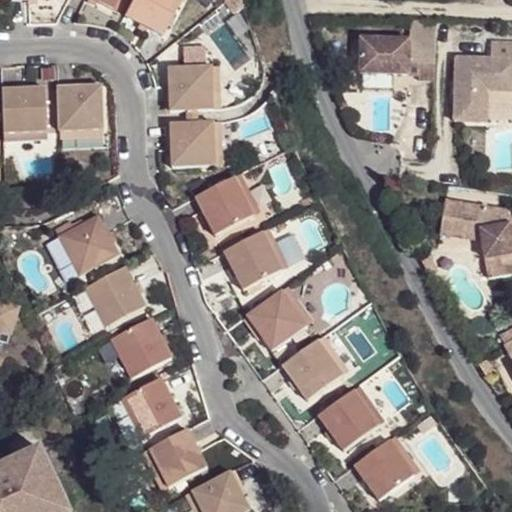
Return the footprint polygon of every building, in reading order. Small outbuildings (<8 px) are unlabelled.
[(97,0),(115,9),(119,0),(97,0)] [(182,0),(132,0),(125,13),(165,33),(182,0)] [(418,81),(433,81),(434,22),(395,21),(394,41),(344,40),(344,75),(418,76),(418,81)] [(454,89),(453,122),(485,123),(486,92),(511,92),(511,43),(491,43),(490,59),(455,58),(454,81),(459,81),(459,89),(454,89)] [(209,68),(167,70),(169,113),(184,112),(185,112),(195,111),(214,111),(219,111),(218,89),(211,89),(209,68)] [(209,68),(211,89),(218,89),(217,68),(209,68)] [(59,89),(61,140),(106,138),(104,87),(59,89)] [(3,91),(5,142),(46,141),(44,90),(3,91)] [(271,96),(265,103),(267,108),(275,105),(271,95),(271,96)] [(195,111),(185,112),(186,124),(196,124),(195,111)] [(184,124),(169,125),(171,168),(214,166),(213,145),(220,145),(219,123),(215,123),(196,124),(186,124),(184,124)] [(213,145),(214,166),(221,166),(220,145),(213,145)] [(199,198),(194,200),(214,238),(252,218),(242,199),(249,195),(239,177),(223,185),(199,198)] [(242,199),(252,218),(259,215),(249,195),(242,199)] [(471,235),(479,234),(481,243),(487,282),(511,277),(511,218),(507,220),(506,213),(444,203),(440,230),(471,235)] [(78,278),(120,257),(99,216),(58,237),(78,278)] [(471,235),(440,230),(439,238),(481,243),(479,234),(471,235)] [(227,252),(223,255),(243,292),(281,273),(271,253),(277,250),(267,231),(251,240),(227,252)] [(271,253),(281,273),(287,269),(277,250),(271,253)] [(84,290),(104,331),(146,310),(125,269),(84,290)] [(246,319),(271,354),(306,329),(294,312),(300,307),(287,290),(271,302),(248,318),(246,319)] [(0,317),(15,322),(20,309),(0,302),(0,317)] [(294,312),(306,329),(312,325),(300,307),(294,312)] [(0,332),(6,334),(11,336),(15,322),(0,317),(0,332)] [(110,342),(129,381),(171,360),(151,321),(110,342)] [(284,367),(282,369),(307,404),(342,379),(330,361),(336,357),(323,339),(307,351),(284,367)] [(511,342),(497,351),(509,372),(508,373),(511,380),(511,342)] [(330,361),(342,379),(348,375),(336,357),(330,361)] [(122,400),(142,440),(182,420),(162,380),(122,400)] [(317,418),(342,453),(377,428),(364,411),(370,406),(358,389),(343,399),(320,416),(317,418)] [(364,411),(377,428),(383,424),(370,406),(364,411)] [(148,451),(168,490),(208,470),(188,431),(148,451)] [(353,469),(378,503),(413,478),(401,461),(406,457),(394,439),(380,449),(357,466),(353,469)] [(69,511),(41,449),(0,468),(0,511),(69,511)] [(401,461),(413,478),(419,474),(406,457),(401,461)] [(188,495),(196,511),(247,511),(229,474),(188,495)]
